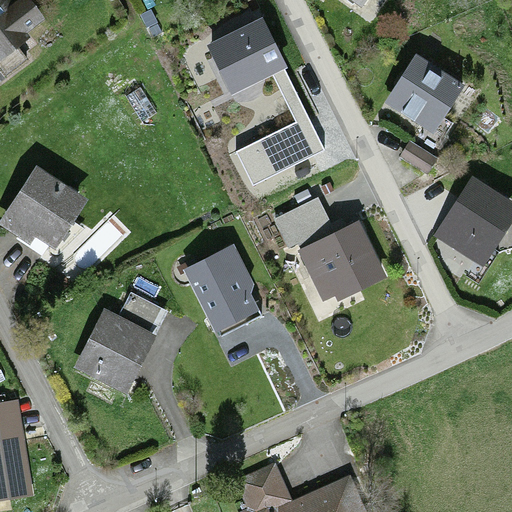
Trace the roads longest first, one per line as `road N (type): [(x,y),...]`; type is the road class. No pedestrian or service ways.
road 1 (residential): [(460,350),(288,0)]
road 2 (residential): [(460,350),(126,511)]
road 3 (residential): [(0,297),(112,511)]
